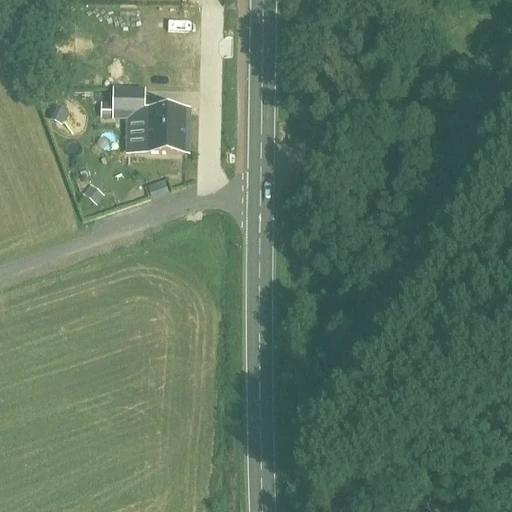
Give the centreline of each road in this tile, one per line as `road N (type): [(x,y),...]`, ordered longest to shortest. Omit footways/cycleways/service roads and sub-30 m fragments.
road 1 (secondary): [(264,511),(260,202)]
road 2 (unclassified): [(260,202),(213,203),(0,274)]
road 3 (secondary): [(260,202),(263,0)]
